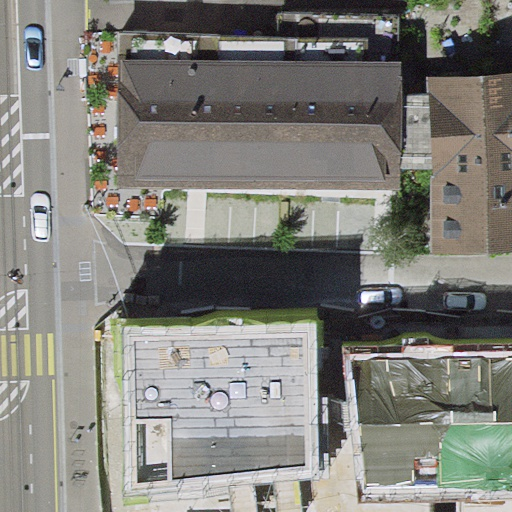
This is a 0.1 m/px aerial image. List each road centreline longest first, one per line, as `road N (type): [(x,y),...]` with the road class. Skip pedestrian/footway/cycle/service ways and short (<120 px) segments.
road 1 (residential): [(511,280),(42,266)]
road 2 (primary): [(42,266),(33,0)]
road 3 (primary): [(41,443),(42,266)]
